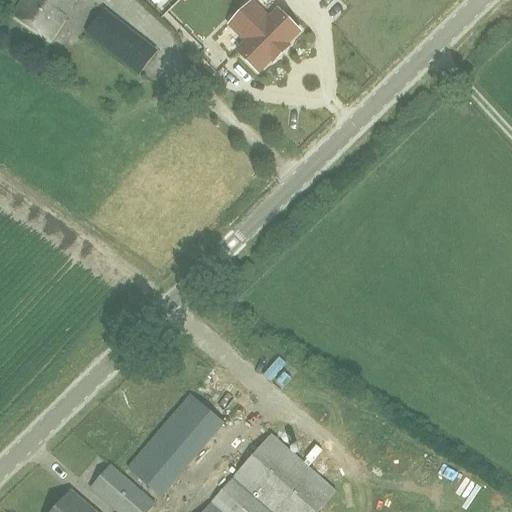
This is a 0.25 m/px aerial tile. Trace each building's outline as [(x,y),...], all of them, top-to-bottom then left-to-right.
[(63,15),(73,0),(22,0),(12,15),(49,40),(65,17),(63,15)] [(252,2),(229,25),(246,42),(237,51),(259,73),(272,60),(274,62),(289,47),(287,45),(300,32),(279,10),(269,19),(252,2)] [(105,9),(85,34),(139,76),(159,51),(105,9)] [(91,483),(124,511),(152,511),(232,420),(196,389),(125,472),(110,460),(91,483)] [(274,432),(236,474),(279,511),(317,511),(338,489),(274,432)] [(276,511),(236,479),(229,483),(209,506),(204,510),(201,511),(276,511)] [(93,511),(71,492),(53,511),(93,511)]
